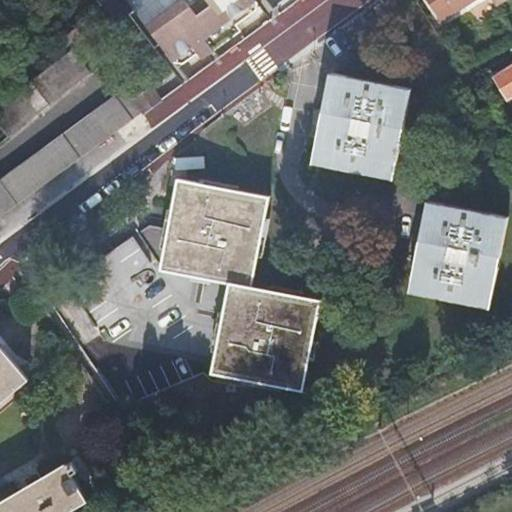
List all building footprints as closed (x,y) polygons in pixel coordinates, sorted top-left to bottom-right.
[(128,0),(138,13),(164,48),(182,71),(214,48),(210,42),(261,4),(258,0),(128,0)] [(426,0),(441,21),(473,0),(426,0)] [(490,0),(495,8),(510,0),(490,0)] [(266,10),(261,4),(210,42),(214,48),(218,53),(246,33),(242,28),(266,10)] [(164,48),(138,13),(132,17),(158,52),(164,48)] [(82,26),(66,37),(83,61),(99,50),(82,26)] [(68,51),(37,74),(0,101),(0,137),(85,74),(68,51)] [(511,65),(493,76),(506,99),(511,95),(511,65)] [(331,76),(311,165),(390,182),(411,93),(331,76)] [(143,115),(151,128),(168,115),(148,88),(132,100),(143,115)] [(132,100),(125,90),(0,181),(0,218),(143,115),(132,100)] [(511,129),(500,136),(511,151),(511,150),(511,129)] [(126,240),(59,286),(100,347),(205,367),(203,377),(295,396),(313,306),(246,292),(264,201),(173,181),(162,230),(143,228),(132,236),(155,272),(149,276),(126,240)] [(426,206),(408,295),(487,312),(506,224),(426,206)] [(0,351),(0,402),(25,382),(0,351)] [(85,464),(0,510),(0,511),(79,511),(104,498),(85,464)]
